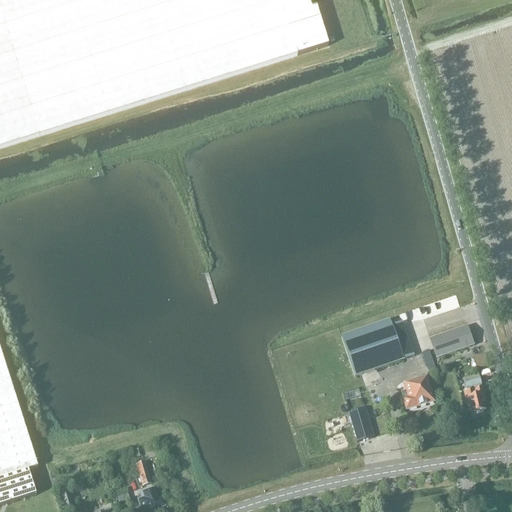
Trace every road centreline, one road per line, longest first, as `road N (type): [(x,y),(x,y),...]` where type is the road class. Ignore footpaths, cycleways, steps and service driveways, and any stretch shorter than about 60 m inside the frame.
road 1 (track): [(413,66),(0,195)]
road 2 (unclassified): [(511,413),(395,0)]
road 3 (tertiary): [(511,456),(344,480),(230,511)]
